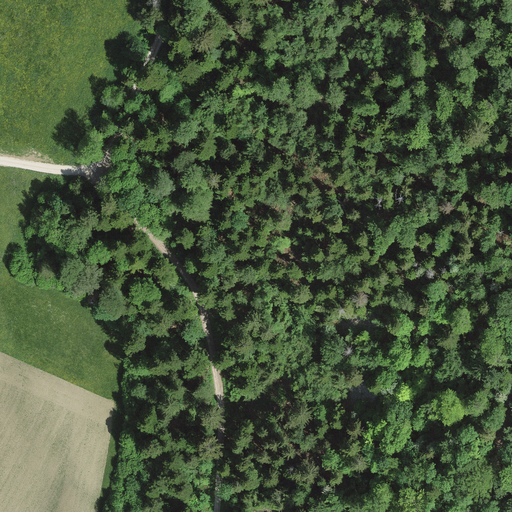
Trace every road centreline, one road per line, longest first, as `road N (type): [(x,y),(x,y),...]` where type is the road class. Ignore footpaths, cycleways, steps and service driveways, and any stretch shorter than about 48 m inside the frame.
road 1 (track): [(170,0),(97,174),(185,272),(198,298),(219,389),(216,511)]
road 2 (track): [(511,393),(488,511)]
